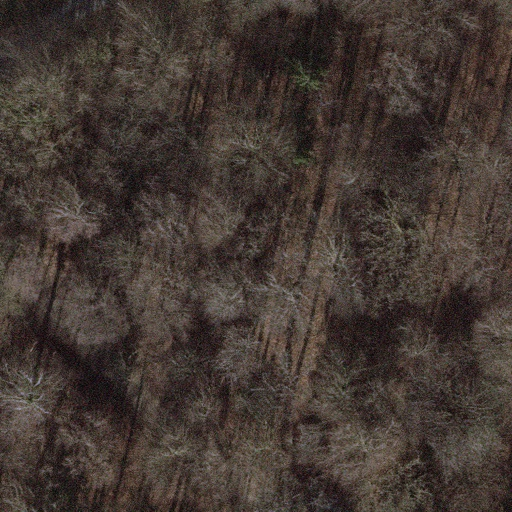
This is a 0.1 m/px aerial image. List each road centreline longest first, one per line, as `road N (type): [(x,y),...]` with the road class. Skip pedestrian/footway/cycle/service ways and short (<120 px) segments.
road 1 (track): [(0,273),(55,311),(239,486),(313,511)]
road 2 (unclassified): [(0,84),(116,0)]
